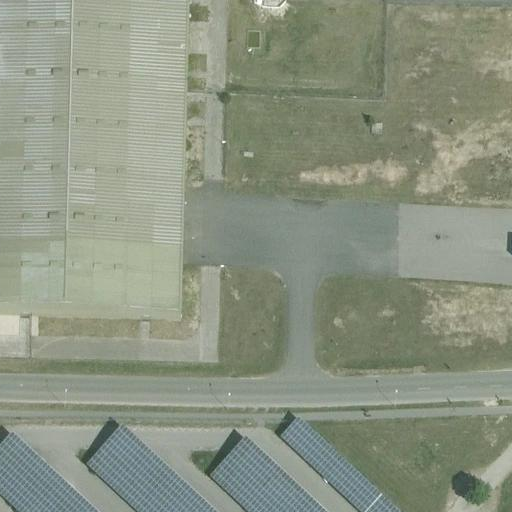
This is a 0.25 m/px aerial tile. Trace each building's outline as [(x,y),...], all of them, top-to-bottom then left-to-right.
[(188,0),(0,0),(0,316),(31,317),(180,321),(186,92),(188,0)] [(394,511),(297,421),(279,440),(355,511),(394,511)] [(115,436),(85,469),(131,511),(209,511),(129,437),(122,430),(115,436)] [(91,511),(11,437),(0,448),(0,499),(13,511),(91,511)] [(319,511),(246,442),(209,481),(242,511),(319,511)]
